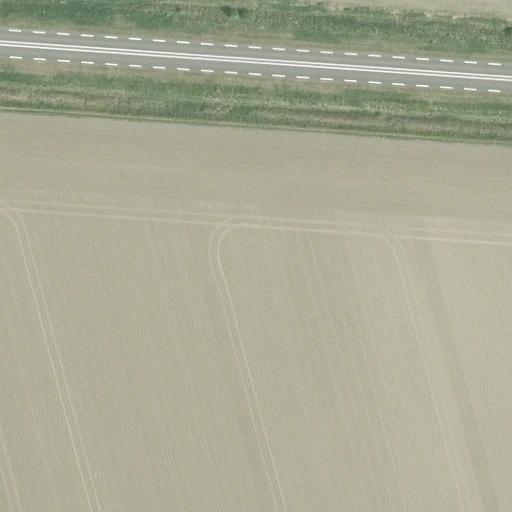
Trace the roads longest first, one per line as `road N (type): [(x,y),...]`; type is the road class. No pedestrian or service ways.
road 1 (secondary): [(0,42),(511,78)]
road 2 (track): [(0,114),(511,149)]
